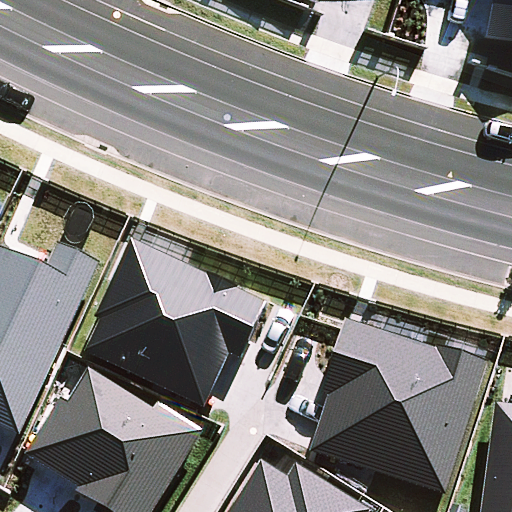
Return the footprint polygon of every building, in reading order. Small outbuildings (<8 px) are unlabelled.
[(98,318),(84,348),(205,406),(229,352),(240,357),(266,301),(235,288),(237,285),(206,271),(206,273),(126,236),(91,314),(98,318)] [(102,262),(61,243),(52,264),(0,247),(0,425),(23,436),(102,262)] [(450,493),(493,362),(440,345),(440,348),(351,318),(327,393),(332,395),(312,452),(450,493)] [(158,409),(93,368),(73,402),(66,398),(30,455),(82,487),(80,491),(117,511),(116,511),(156,511),(208,430),(163,402),(158,409)] [(511,511),(511,402),(495,400),(479,511),(511,511)] [(286,476),(260,459),(226,511),(368,511),(371,509),(295,461),(286,476)]
